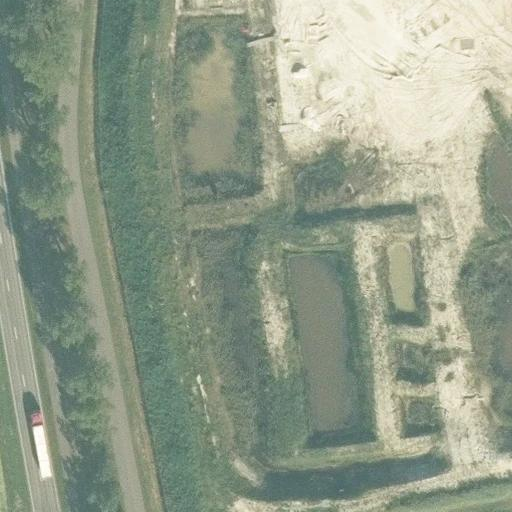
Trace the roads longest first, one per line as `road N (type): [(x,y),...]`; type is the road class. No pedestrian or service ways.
road 1 (unclassified): [(135,511),(69,182),(75,0)]
road 2 (tertiary): [(46,511),(0,235)]
